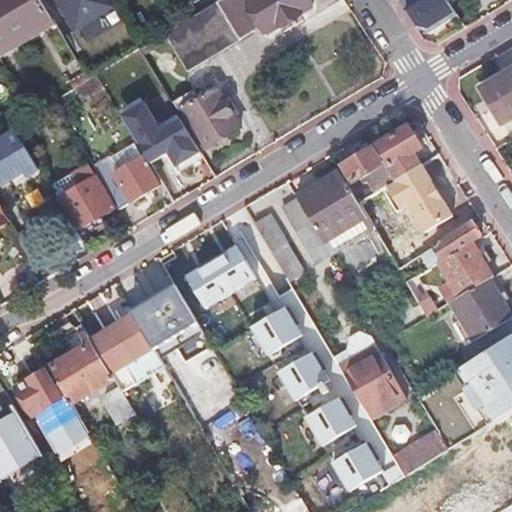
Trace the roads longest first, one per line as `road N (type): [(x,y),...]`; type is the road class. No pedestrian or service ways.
road 1 (residential): [(422,85),(0,336)]
road 2 (residential): [(511,227),(422,85)]
